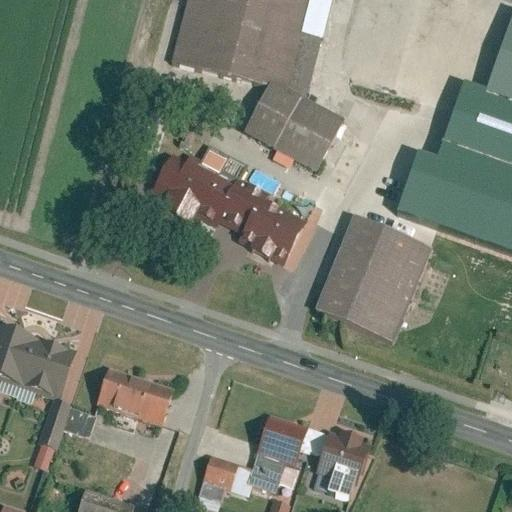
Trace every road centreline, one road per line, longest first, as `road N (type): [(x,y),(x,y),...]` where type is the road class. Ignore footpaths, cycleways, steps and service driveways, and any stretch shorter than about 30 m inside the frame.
road 1 (tertiary): [(205,326),(511,436)]
road 2 (tertiary): [(0,252),(205,326)]
road 3 (residential): [(147,511),(205,326)]
